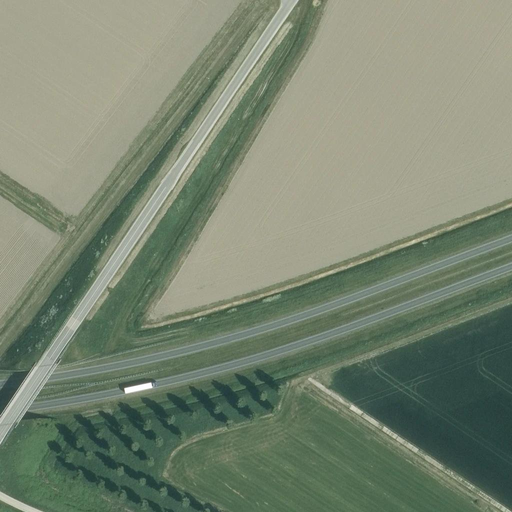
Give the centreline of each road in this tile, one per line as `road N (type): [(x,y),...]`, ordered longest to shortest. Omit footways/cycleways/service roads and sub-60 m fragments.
road 1 (trunk): [(511,237),(212,343),(0,384)]
road 2 (trunk): [(0,411),(157,384),(312,341),(511,266)]
road 3 (unclassified): [(0,433),(291,0)]
